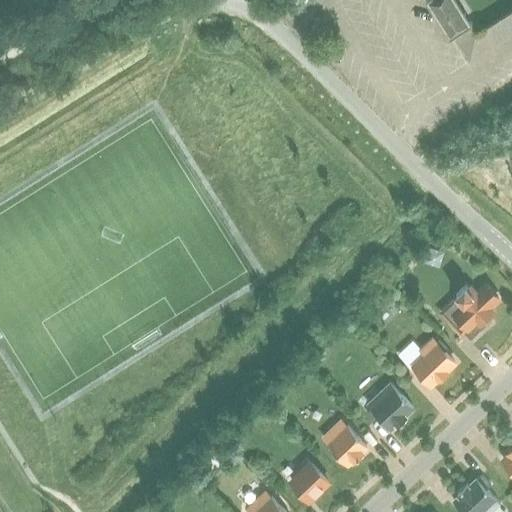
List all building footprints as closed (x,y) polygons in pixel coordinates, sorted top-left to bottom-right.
[(511,0),(425,0),(449,38),(455,34),(469,57),(511,29),(511,0)] [(461,321),(455,326),(462,333),(467,328),(476,319),(479,322),(492,310),(489,307),(498,298),(494,293),(490,289),(485,284),(476,293),(470,286),(468,288),(465,285),(455,293),(459,297),(457,299),(463,305),(454,314),(461,321)] [(413,364),(409,368),(414,374),(419,370),(431,383),(454,362),(443,350),(446,348),(438,340),(436,342),(432,338),(421,348),(425,353),(413,364)] [(382,397),(371,408),(376,414),(389,428),(398,420),(400,422),(408,414),(406,412),(412,406),(394,386),(389,382),(378,392),(382,397)] [(371,408),(366,412),(372,418),(376,414),(371,408)] [(328,448),(336,457),(339,455),(346,463),(351,458),(353,460),(363,451),(361,449),(366,445),(347,424),(333,437),(328,432),(323,436),(328,442),(327,443),(330,446),(328,448)] [(511,448),(502,458),(511,468),(511,473),(510,475),(511,477),(511,448)] [(303,467),(290,480),(309,499),(328,481),(309,461),(309,462),(305,457),(299,463),(303,467)] [(490,511),(501,500),(488,486),(493,482),(483,472),(479,476),(478,476),(470,484),(468,482),(459,490),(461,492),(455,498),(468,511),(479,511),(486,507),(490,511)] [(251,504),(247,508),(250,511),(286,511),(271,495),(256,509),(251,504)]
